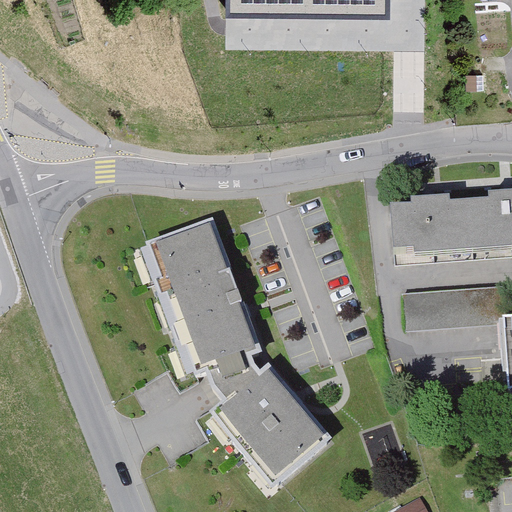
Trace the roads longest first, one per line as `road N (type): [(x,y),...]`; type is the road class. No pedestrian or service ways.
road 1 (residential): [(136,170),(243,178),(416,145),(511,141)]
road 2 (tertiary): [(130,511),(13,202)]
road 3 (residential): [(136,170),(68,134),(0,73)]
road 4 (residential): [(13,202),(136,170)]
